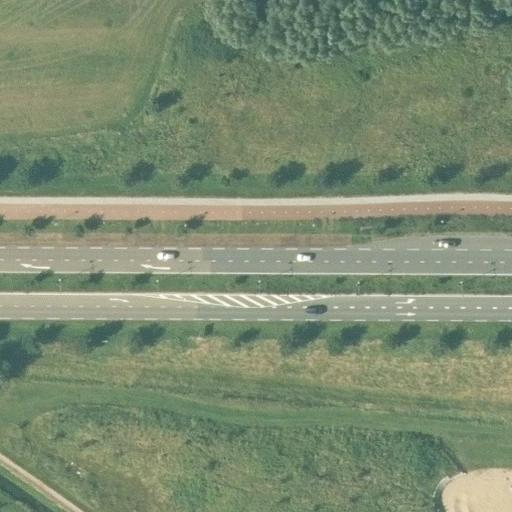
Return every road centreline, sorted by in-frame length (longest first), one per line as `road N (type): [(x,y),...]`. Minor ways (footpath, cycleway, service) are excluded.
road 1 (secondary): [(511,263),(0,256)]
road 2 (secondary): [(0,309),(511,309)]
